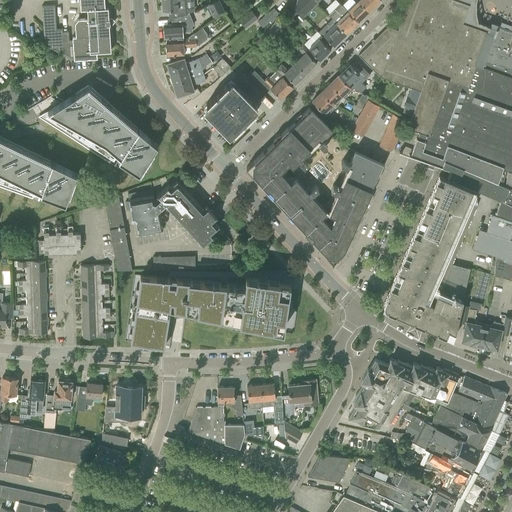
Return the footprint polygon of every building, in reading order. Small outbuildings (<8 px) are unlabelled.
[(111,50),(109,24),(108,7),(105,7),(104,0),(79,0),(80,9),(87,9),(87,17),(78,18),(74,22),(75,36),(57,37),(54,4),(41,5),(44,45),(72,59),(97,57),(96,51),(111,50)] [(161,0),(162,11),(168,10),(169,19),(172,19),(187,13),(186,0),(161,0)] [(220,0),(215,0),(212,1),(217,11),(214,13),(216,17),(225,10),(220,0)] [(302,16),(316,2),(314,0),(296,0),(294,8),(302,16)] [(336,0),(334,0),(324,7),(327,11),(339,3),(336,0)] [(369,10),(358,0),(348,10),(358,21),(369,10)] [(379,0),(358,0),(369,10),(379,0)] [(475,10),(475,6),(458,0),(407,0),(398,26),(467,51),(479,55),(489,27),(489,26),(477,21),(475,10)] [(358,21),(348,10),(340,2),(329,14),(333,18),(347,32),(358,21)] [(270,23),(276,18),(275,17),(279,14),(274,7),(257,21),(263,28),(270,22),(270,23)] [(245,27),(257,17),(251,10),(239,19),(245,27)] [(192,30),(191,24),(194,23),(190,12),(187,13),(172,19),(172,24),(163,24),(164,37),(183,36),(183,29),(184,29),(184,31),(192,30)] [(347,32),(333,18),(321,29),(324,33),(323,34),(324,34),(323,34),(334,45),(347,32)] [(189,36),(189,38),(175,39),(175,41),(166,42),(166,40),(165,41),(166,55),(184,53),(184,52),(190,52),(190,46),(200,45),(200,44),(208,39),(208,33),(203,26),(189,36)] [(470,81),(475,65),(479,55),(467,51),(398,26),(397,29),(387,26),(358,54),(378,75),(420,90),(420,92),(417,99),(414,106),(412,114),(407,126),(419,130),(428,133),(432,123),(435,113),(441,97),(451,101),(460,78),(470,81)] [(511,52),(506,50),(511,36),(511,35),(495,28),(483,63),(485,64),(485,65),(499,69),(509,72),(511,73),(511,52)] [(330,48),(323,41),(320,38),(322,35),(317,30),(304,43),(312,51),(319,59),(330,48)] [(316,62),(309,55),(309,54),(312,51),(304,43),(303,42),(297,48),(303,54),(295,62),(306,72),(316,62)] [(201,61),(209,56),(206,53),(200,57),(200,58),(185,62),(184,57),(166,63),(170,73),(200,64),(199,61),(201,61)] [(201,69),(212,62),(209,56),(201,61),(199,61),(200,64),(170,73),(173,83),(203,73),(201,69)] [(221,68),(227,62),(222,57),(216,63),(217,64),(221,68)] [(363,77),(364,78),(369,74),(357,61),(352,65),(350,63),(338,74),(350,86),(353,88),(362,93),(367,96),(370,91),(360,81),(363,77)] [(230,65),(227,62),(221,68),(217,64),(213,66),(222,75),(225,72),(224,71),(230,65)] [(306,72),(295,62),(287,69),(282,63),(276,69),(277,70),(284,78),(287,75),(295,83),(306,72)] [(511,114),(463,98),(456,118),(447,142),(443,141),(435,164),(441,166),(444,161),(462,168),(497,183),(502,169),(508,171),(511,172),(511,171),(511,77),(506,75),(505,75),(494,71),(493,70),(484,67),(482,67),(473,91),(490,97),(489,99),(511,106),(511,114)] [(292,86),(285,79),(284,78),(277,70),(270,77),(269,75),(264,80),(254,70),(247,77),(264,95),(271,88),(280,97),(292,86)] [(194,89),(193,86),(192,84),(205,80),(203,73),(173,83),(177,98),(186,95),(188,94),(192,99),(200,92),(197,88),(194,89)] [(350,86),(338,74),(329,83),(341,95),(343,98),(353,88),(350,86)] [(249,117),(253,113),(259,108),(247,96),(231,79),(206,103),(209,106),(205,110),(227,132),(231,128),(234,132),(243,123),(245,125),(252,119),(249,117)] [(341,95),(329,83),(321,91),(332,103),(332,104),(335,106),(339,102),(336,99),(341,95)] [(60,102),(38,116),(115,166),(119,160),(142,175),(156,154),(152,152),(157,145),(138,128),(137,127),(88,85),(75,93),(63,100),(61,102),(60,102)] [(408,95),(408,96),(417,99),(420,92),(411,88),(408,95)] [(332,103),(321,91),(312,100),(319,107),(317,109),(317,110),(326,115),(330,111),(327,108),(332,104),(332,103)] [(360,108),(367,96),(362,93),(355,105),(360,108)] [(454,102),(451,101),(441,97),(435,113),(432,123),(428,133),(419,130),(417,138),(416,137),(410,155),(429,162),(440,128),(444,130),(454,102)] [(368,100),(358,118),(352,129),(362,135),(379,106),(368,100)] [(405,105),(403,111),(412,114),(414,106),(405,103),(405,105)] [(357,114),(360,108),(355,105),(351,111),(357,114)] [(266,147),(246,167),(247,168),(265,188),(264,188),(264,189),(265,190),(265,191),(266,191),(266,192),(267,193),(268,194),(269,195),(270,195),(270,196),(271,196),(272,197),(272,196),(284,209),(284,210),(284,211),(285,212),(285,213),(286,213),(286,214),(287,215),(288,215),(288,216),(289,217),(290,217),(291,218),(292,217),(304,231),(303,231),(304,232),(304,233),(305,233),(305,234),(306,235),(307,236),(307,237),(308,237),(308,238),(309,238),(310,239),(311,239),(312,239),(332,261),(345,249),(357,222),(359,217),(363,209),(364,209),(365,208),(366,207),(366,206),(367,206),(367,205),(367,204),(368,204),(368,203),(368,202),(368,201),(369,201),(369,200),(369,199),(368,199),(372,190),(371,189),(374,182),(375,182),(376,182),(376,181),(377,181),(377,180),(378,179),(378,178),(379,177),(379,176),(380,175),(380,174),(380,173),(380,172),(379,172),(383,163),(354,150),(349,148),(331,129),(309,107),(302,113),(301,112),(301,113),(300,113),(299,114),(298,115),(297,115),(297,116),(296,116),(296,117),(295,117),(295,118),(294,119),(293,120),(294,121),(288,127),(288,126),(281,133),(280,132),(279,132),(278,133),(277,134),(276,135),(275,136),(276,137),(273,140),(266,147)] [(351,129),(352,129),(358,118),(352,115),(346,126),(351,129)] [(391,150),(402,124),(404,120),(392,115),(379,145),(391,150)] [(70,197),(79,174),(50,160),(0,136),(0,186),(39,201),(41,194),(63,202),(65,195),(70,197)] [(511,189),(502,185),(497,183),(462,168),(444,161),(441,166),(451,170),(447,178),(457,182),(476,190),(496,198),(500,200),(504,202),(511,205),(511,189)] [(511,171),(511,172),(508,171),(502,169),(497,183),(502,185),(511,189),(511,171)] [(471,200),(473,196),(475,191),(447,179),(447,178),(439,174),(424,207),(383,302),(383,303),(383,304),(383,305),(383,306),(383,307),(384,308),(385,308),(385,309),(386,310),(453,339),(470,267),(451,263),(477,203),(471,200)] [(169,184),(166,187),(156,195),(157,196),(154,199),(153,194),(128,199),(132,218),(135,217),(137,233),(163,228),(159,210),(165,205),(201,244),(214,233),(212,231),(219,226),(213,220),(217,217),(206,205),(202,208),(177,180),(170,186),(169,184)] [(132,269),(121,211),(118,193),(104,198),(117,270),(132,269)] [(511,205),(504,202),(500,200),(495,214),(511,220),(511,205)] [(511,220),(495,214),(491,213),(486,230),(511,239),(511,238),(511,220)] [(80,251),(80,232),(72,232),(72,225),(67,225),(67,232),(66,232),(67,252),(80,251)] [(52,252),(52,233),(48,233),(48,226),(43,226),(43,239),(38,240),(38,243),(39,253),(52,252)] [(67,252),(66,232),(60,233),(60,226),(55,226),(55,233),(52,233),(52,252),(67,252)] [(511,238),(511,239),(486,230),(484,230),(479,228),(473,248),(478,249),(495,255),(504,258),(504,260),(511,262),(511,238)] [(161,255),(153,255),(153,261),(153,268),(161,268),(161,255)] [(511,262),(504,260),(504,258),(495,255),(494,274),(511,278),(511,262)] [(45,272),(44,260),(17,260),(17,266),(25,266),(25,273),(45,272)] [(81,264),(81,277),(100,276),(100,269),(108,269),(108,263),(81,264)] [(287,304),(290,281),(279,280),(280,277),(281,270),(242,269),(242,272),(202,272),(169,271),(168,277),(140,274),(134,274),(124,340),(169,347),(174,316),(179,317),(184,317),(185,317),(239,326),(243,326),(293,333),(297,306),(287,304)] [(45,284),(45,272),(25,273),(26,280),(18,280),(18,285),(45,284)] [(101,283),(100,279),(100,276),(81,277),(81,289),(109,288),(108,283),(101,283)] [(46,296),(45,284),(18,285),(18,290),(26,290),(26,297),(46,296)] [(109,293),(109,288),(81,289),(82,301),(101,300),(101,293),(109,293)] [(46,308),(46,296),(26,297),(27,304),(19,304),(19,309),(46,308)] [(101,307),(101,300),(82,301),(82,313),(109,312),(109,307),(101,307)] [(473,322),(476,309),(480,310),(481,304),(470,301),(469,305),(464,327),(463,337),(462,338),(463,339),(463,340),(464,340),(470,342),(479,344),(483,325),(473,322)] [(12,317),(12,307),(13,303),(1,302),(1,307),(0,307),(0,326),(4,326),(5,316),(12,317)] [(464,327),(469,305),(462,303),(458,321),(464,322),(463,327),(464,327)] [(46,320),(46,308),(19,309),(19,314),(27,314),(27,321),(46,320)] [(102,317),(110,317),(109,312),(82,313),(83,325),(102,324),(102,319),(102,317)] [(511,314),(511,317),(510,325),(508,334),(502,357),(511,359),(511,314)] [(508,334),(510,325),(511,317),(508,316),(505,316),(503,323),(492,321),(491,326),(483,325),(479,344),(488,346),(488,345),(494,347),(495,347),(496,346),(497,345),(499,337),(501,337),(502,332),(505,333),(508,334)] [(47,332),(46,320),(27,321),(27,328),(19,328),(20,333),(47,332)] [(102,331),(102,324),(83,325),(83,337),(110,336),(110,331),(102,331)] [(356,404),(348,417),(379,425),(389,409),(387,408),(400,385),(403,386),(413,391),(436,401),(445,405),(451,390),(454,383),(458,374),(443,368),(443,369),(436,366),(435,369),(427,366),(420,363),(420,365),(413,362),(412,365),(404,362),(397,359),(397,361),(390,358),(388,363),(375,358),(369,368),(367,367),(360,380),(363,381),(359,389),(355,395),(356,396),(353,402),(356,404)] [(482,403),(451,390),(445,405),(445,406),(474,420),(475,419),(491,426),(490,428),(500,432),(508,412),(499,408),(506,393),(490,386),(464,375),(458,389),(483,400),(482,403)] [(16,394),(16,388),(17,378),(2,376),(1,390),(0,389),(0,405),(1,401),(8,401),(8,393),(16,394)] [(318,403),(316,380),(316,378),(306,379),(306,383),(288,384),(290,401),(303,400),(303,404),(318,403)] [(43,398),(43,391),(44,381),(42,380),(41,380),(39,379),(38,380),(30,379),(30,388),(28,388),(27,396),(21,396),(19,415),(19,417),(25,418),(27,417),(27,411),(35,412),(36,397),(43,398)] [(70,410),(70,402),(72,381),(70,381),(69,379),(66,379),(65,380),(58,380),(57,390),(54,390),(54,394),(47,394),(45,411),(43,427),(54,427),(56,412),(55,412),(56,408),(70,410)] [(101,395),(101,393),(102,383),(87,382),(86,394),(78,393),(77,403),(76,410),(84,411),(85,404),(91,404),(91,394),(101,395)] [(281,395),(275,396),(273,382),(260,384),(262,406),(273,405),(273,407),(274,423),(283,422),(281,395)] [(105,405),(105,421),(112,421),(112,413),(139,414),(139,411),(140,411),(140,407),(145,407),(145,394),(141,394),(141,390),(141,385),(119,385),(116,384),(115,390),(115,392),(115,405),(105,405)] [(262,406),(260,384),(247,385),(248,400),(249,407),(255,407),(254,400),(261,399),(262,406)] [(224,405),(224,400),(229,400),(234,400),(234,386),(228,386),(217,386),(217,404),(218,404),(218,405),(218,406),(195,406),(187,431),(239,448),(243,438),(244,433),(243,424),(224,424),(224,413),(223,413),(222,405),(224,405)] [(440,405),(436,414),(432,423),(453,434),(458,437),(458,436),(480,447),(489,451),(500,432),(490,428),(464,415),(440,405)] [(458,437),(453,434),(452,434),(450,433),(436,426),(408,411),(405,417),(411,420),(403,436),(414,440),(433,451),(440,454),(442,450),(449,454),(470,467),(479,471),(489,451),(480,447),(458,436),(458,437)] [(253,419),(243,420),(243,424),(244,433),(244,434),(255,435),(254,426),(253,419)] [(295,443),(302,431),(293,426),(283,420),(285,437),(295,443)] [(102,432),(101,440),(115,443),(115,442),(116,435),(102,432)] [(3,433),(0,449),(0,455),(6,456),(4,466),(10,467),(10,468),(12,468),(14,458),(18,436),(3,433)] [(18,436),(14,458),(21,459),(19,469),(26,470),(26,471),(28,471),(30,461),(29,461),(34,439),(18,436)] [(34,439),(29,461),(30,461),(36,463),(34,472),(41,473),(41,474),(43,474),(45,464),(44,464),(49,442),(34,439)] [(49,442),(44,464),(45,464),(51,466),(49,475),(56,477),(58,477),(60,467),(64,446),(49,442)] [(123,468),(127,456),(128,454),(99,444),(93,464),(110,470),(112,464),(123,468)] [(64,446),(60,467),(66,469),(65,478),(71,480),(73,480),(80,449),(64,446)] [(477,473),(469,469),(453,460),(453,461),(440,454),(433,451),(426,448),(424,453),(419,463),(434,471),(427,483),(434,487),(438,486),(463,499),(477,473)] [(350,457),(345,456),(320,454),(307,475),(339,481),(350,457)] [(434,487),(427,483),(382,461),(379,467),(389,472),(390,470),(401,475),(395,486),(411,493),(425,501),(427,498),(445,507),(453,511),(456,511),(463,499),(438,486),(434,487)] [(425,501),(411,493),(395,486),(385,481),(374,476),(356,469),(351,481),(369,489),(377,493),(377,492),(409,508),(410,506),(422,511),(453,511),(447,509),(445,507),(427,498),(425,501)] [(179,494),(182,486),(170,482),(168,490),(179,494)] [(422,511),(410,506),(409,508),(377,492),(377,493),(369,489),(368,491),(350,483),(349,484),(353,486),(351,490),(347,489),(345,494),(371,505),(385,511),(422,511)] [(385,511),(371,505),(345,494),(344,495),(343,494),(332,510),(328,511),(326,511),(385,511)] [(240,511),(203,500),(201,506),(180,499),(179,504),(165,499),(161,511),(162,511),(240,511)] [(42,511),(44,507),(44,506),(41,506),(35,504),(29,503),(23,502),(18,501),(15,511),(14,511),(42,511)]
